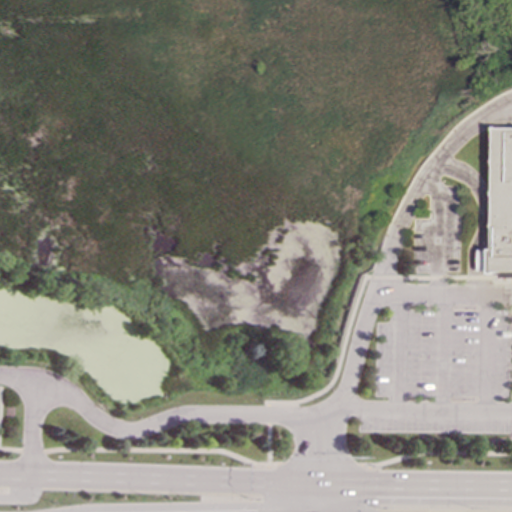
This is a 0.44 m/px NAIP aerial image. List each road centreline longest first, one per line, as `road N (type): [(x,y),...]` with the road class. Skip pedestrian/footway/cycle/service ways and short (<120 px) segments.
road 1 (primary): [(225,480),(0,473)]
road 2 (primary): [(511,482),(315,481)]
